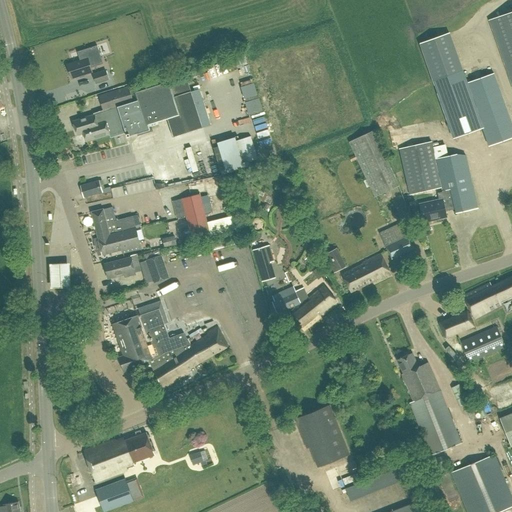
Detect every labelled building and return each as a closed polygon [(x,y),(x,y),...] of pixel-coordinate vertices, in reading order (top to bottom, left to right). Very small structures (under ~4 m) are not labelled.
[(511,11),(488,20),(511,88),(511,11)] [(490,145),(462,71),(448,33),(419,42),(432,81),(453,139),(482,128),(488,146),(490,145)] [(466,48),(472,61),(479,58),(473,45),(466,48)] [(92,73),(87,60),(66,67),(71,80),(92,73)] [(108,80),(105,70),(92,74),(95,84),(108,80)] [(463,70),(462,71),(490,145),(511,137),(511,125),(493,73),(467,82),(463,70)] [(183,78),(135,92),(138,100),(133,102),(129,86),(97,95),(103,114),(109,112),(118,110),(126,137),(150,130),(148,124),(170,118),(174,133),(196,126),(186,93),(191,91),(188,81),(184,82),(183,78)] [(244,93),(255,89),(253,84),(243,88),(244,93)] [(250,104),(252,116),(261,115),(259,102),(250,104)] [(112,123),(109,112),(103,114),(74,123),(78,135),(85,134),(87,143),(110,136),(107,125),(112,123)] [(373,130),(349,141),(375,197),(398,186),(373,130)] [(237,137),(219,142),(226,166),(243,162),(237,137)] [(200,163),(217,157),(214,147),(208,149),(205,142),(197,145),(199,150),(195,152),(200,163)] [(435,160),(432,143),(400,150),(410,196),(442,189),(443,194),(437,195),(439,202),(419,207),(423,223),(446,218),(445,212),(456,210),(457,214),(477,209),(466,156),(458,155),(435,160)] [(192,147),(187,149),(195,172),(200,171),(192,147)] [(215,172),(221,169),(218,162),(212,164),(215,172)] [(102,192),(99,180),(80,185),(83,198),(102,192)] [(113,189),(114,193),(138,188),(137,183),(113,189)] [(209,195),(201,196),(205,214),(213,212),(209,195)] [(200,196),(183,200),(193,239),(210,234),(200,196)] [(104,211),(92,214),(99,239),(98,239),(103,257),(123,251),(124,255),(142,250),(136,226),(119,231),(113,209),(104,211)] [(212,221),(207,222),(210,235),(215,234),(212,221)] [(413,249),(402,223),(379,233),(391,259),(413,249)] [(270,245),(255,250),(264,282),(279,278),(270,245)] [(323,255),(333,273),(344,267),(334,249),(323,255)] [(169,278),(161,254),(145,259),(153,283),(169,278)] [(105,266),(108,280),(123,276),(124,279),(135,276),(133,267),(139,266),(137,255),(104,263),(105,266)] [(390,276),(380,255),(363,263),(342,276),(350,293),(371,283),(372,285),(390,276)] [(55,269),(50,274),(51,285),(56,290),(72,289),(71,268),(63,269),(63,266),(61,266),(61,269),(55,269)] [(511,296),(511,277),(492,287),(490,283),(463,296),(474,319),(501,306),(499,303),(511,296)] [(81,290),(81,280),(74,281),(74,290),(73,290),(74,296),(82,295),(82,290),(81,290)] [(295,292),(293,287),(273,296),(275,301),(273,302),(278,314),(294,307),(296,309),(290,314),(304,332),(322,318),(320,316),(336,303),(324,288),(309,300),(308,299),(299,307),(297,305),(303,300),(299,290),(295,292)] [(161,301),(150,304),(161,343),(158,346),(167,358),(152,368),(152,369),(150,370),(161,391),(189,375),(188,371),(200,362),(191,346),(191,345),(183,332),(168,337),(164,324),(168,323),(161,301)] [(161,343),(150,304),(138,308),(140,317),(138,318),(137,317),(113,326),(123,357),(119,358),(124,373),(142,366),(145,372),(152,368),(167,358),(158,346),(161,343)] [(446,338),(474,326),(467,310),(439,322),(446,338)] [(496,326),(460,342),(469,363),(505,347),(496,326)] [(192,346),(191,345),(191,346),(200,362),(202,361),(228,347),(217,328),(200,337),(202,340),(192,346)] [(418,366),(412,354),(397,361),(403,374),(401,375),(409,392),(414,402),(410,404),(431,456),(461,445),(455,431),(441,390),(428,362),(418,366)] [(482,415),(491,412),(488,401),(479,403),(482,415)] [(331,407),(296,420),(300,430),(304,440),(312,437),(323,465),(350,454),(331,407)] [(511,446),(511,412),(499,418),(511,447),(511,446)] [(155,454),(147,433),(124,442),(123,439),(116,442),(115,440),(84,452),(96,482),(128,470),(127,468),(134,465),(132,462),(155,454)] [(199,451),(188,455),(192,465),(203,461),(199,451)] [(497,511),(511,506),(511,497),(494,454),(450,472),(466,511),(497,511)] [(404,469),(346,487),(350,500),(384,490),(382,484),(392,481),(393,484),(408,480),(404,469)] [(344,485),(359,481),(357,474),(342,478),(344,485)] [(133,501),(126,482),(96,493),(103,511),(133,501)] [(421,511),(417,501),(389,511),(421,511)] [(19,511),(18,502),(4,505),(4,507),(0,507),(0,511),(19,511)]
